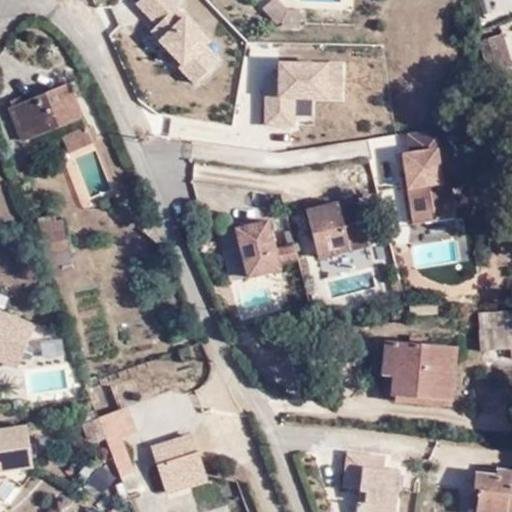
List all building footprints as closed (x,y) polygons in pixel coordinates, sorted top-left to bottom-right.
[(214,39),(175,0),(137,0),(136,2),(156,22),(148,30),(179,62),(176,65),(194,83),(223,56),(209,43),(214,39)] [(262,0),(257,5),(275,24),(282,23),(293,24),(294,6),(283,7),(276,0),(262,0)] [(108,33),(120,29),(113,4),(101,7),(108,33)] [(490,33),(471,42),(482,75),(503,65),(492,37),(490,33)] [(346,59),(279,59),(280,95),(264,95),(264,127),(298,126),(297,98),(346,98),(346,59)] [(10,101),(23,132),(81,111),(69,79),(10,101)] [(86,123),(60,134),(65,146),(91,136),(86,123)] [(458,216),(443,127),(406,132),(409,148),(399,150),(411,222),(458,216)] [(369,245),(357,194),(305,206),(318,257),(369,245)] [(37,218),(47,258),(69,252),(58,212),(37,218)] [(417,242),(457,236),(454,218),(414,224),(417,242)] [(276,275),(264,227),(233,234),(245,283),(276,275)] [(280,237),(283,262),(296,261),(293,236),(280,237)] [(291,303),(309,300),(303,265),(285,268),(291,303)] [(173,299),(158,308),(173,334),(188,328),(173,299)] [(0,362),(17,370),(37,321),(0,306),(0,362)] [(511,307),(471,311),(473,328),(511,324),(511,307)] [(511,324),(473,328),(475,348),(505,345),(506,356),(511,355),(511,324)] [(447,385),(451,344),(379,338),(376,369),(380,370),(378,388),(387,389),(389,378),(447,385)] [(446,396),(447,385),(389,378),(387,389),(446,396)] [(123,402),(97,413),(105,438),(117,434),(133,428),(123,402)] [(137,430),(147,429),(142,403),(132,405),(137,430)] [(26,420),(0,424),(0,466),(32,462),(26,420)] [(187,428),(162,437),(168,452),(153,459),(164,487),(205,470),(187,428)] [(117,434),(105,438),(108,450),(119,475),(131,471),(117,434)] [(147,443),(153,459),(168,452),(162,437),(147,443)] [(362,497),(354,497),(352,511),(389,511),(394,481),(380,479),(382,465),(383,454),(342,449),(337,481),(355,484),(363,485),(362,497)] [(474,485),(472,509),(491,511),(504,511),(505,506),(511,506),(511,465),(472,461),(469,485),(474,485)] [(396,468),(382,465),(380,479),(394,481),(396,468)] [(84,476),(90,494),(114,484),(108,467),(84,476)] [(131,471),(119,475),(125,490),(137,486),(131,471)] [(355,484),(354,497),(362,497),(363,485),(355,484)]
